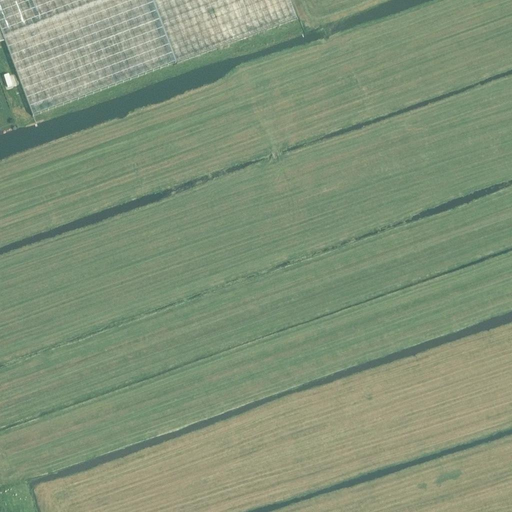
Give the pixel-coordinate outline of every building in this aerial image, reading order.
[(198,19),(193,21),(197,32),(216,25),(213,18),(215,17),(212,8),(209,9),(206,1),(193,6),(198,19)] [(265,17),(252,22),(257,35),(265,32),(266,35),(275,32),(274,29),(281,26),(274,7),(263,12),(265,17)] [(172,27),(166,29),(170,41),(189,33),(186,26),(188,25),(185,16),(183,17),(179,9),(167,14),(172,27)] [(134,23),(134,24),(143,48),(160,41),(155,29),(150,32),(145,21),(143,22),(142,20),(135,22),(136,25),(135,25),(134,23)] [(126,38),(121,41),(125,52),(142,46),(142,48),(143,48),(134,24),(132,24),(131,22),(124,25),(125,27),(122,28),(126,38)] [(86,44),(95,68),(112,62),(107,50),(102,52),(98,42),(95,42),(95,40),(87,43),(88,45),(87,46),(86,44)] [(78,59),(73,61),(77,73),(94,67),(95,68),(86,44),(84,45),(83,42),(76,45),(77,47),(74,48),(78,59)] [(53,54),(40,59),(43,67),(41,68),(44,77),(47,76),(50,84),(68,76),(64,65),(58,67),(53,54)]
